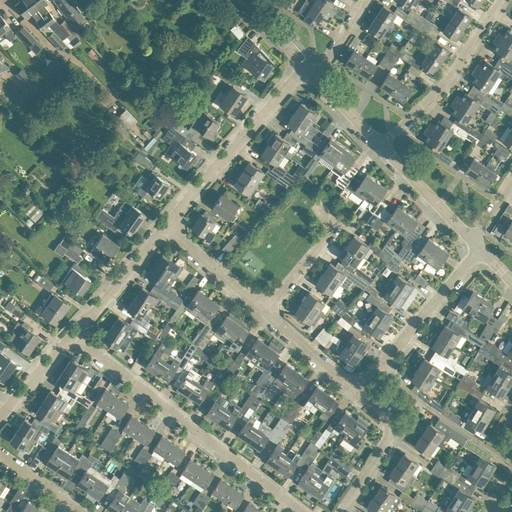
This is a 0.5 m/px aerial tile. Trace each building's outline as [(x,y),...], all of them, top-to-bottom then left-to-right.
[(49,25),(29,0),(19,0),(14,4),(25,18),(30,13),(39,25),(37,26),(41,31),(49,25)] [(29,0),(49,25),(52,30),(53,29),(54,30),(62,39),(73,31),(65,20),(59,25),(43,4),(48,0),(47,0),(29,0)] [(53,0),(75,28),(86,20),(70,0),(53,0)] [(312,26),(316,20),(320,23),(324,18),(328,20),(331,15),(311,2),(307,0),(305,0),(298,11),(305,16),(303,20),(312,26)] [(312,0),(311,2),(331,15),(334,10),(331,8),(334,3),(330,0),(312,0)] [(431,6),(422,0),(419,0),(417,3),(428,11),(431,6)] [(394,12),(383,5),(376,16),(389,25),(393,28),(395,29),(398,24),(400,25),(404,19),(408,14),(397,7),(394,12)] [(459,7),(451,19),(464,27),(472,16),(459,7)] [(423,24),(426,18),(411,9),(408,14),(423,24)] [(408,14),(404,19),(419,29),(423,24),(408,14)] [(0,15),(0,40),(6,36),(9,39),(15,35),(8,26),(0,15)] [(389,25),(376,16),(368,28),(386,39),(393,28),(389,25)] [(441,29),(426,18),(423,24),(438,34),(441,29)] [(456,39),(464,27),(451,19),(443,30),(456,39)] [(237,23),(231,27),(231,28),(240,38),(246,33),(237,23)] [(423,24),(419,29),(434,39),(438,34),(423,24)] [(36,53),(43,46),(23,26),(16,33),(36,53)] [(511,32),(508,29),(504,35),(501,32),(497,37),(511,46),(511,32)] [(67,44),(62,39),(54,30),(47,36),(60,50),(67,44)] [(363,39),(373,46),(377,41),(367,34),(363,39)] [(502,55),(498,61),(511,70),(511,46),(497,37),(494,42),(498,45),(494,50),(502,55)] [(247,38),(232,56),(265,78),(273,65),(269,62),(271,59),(255,42),(253,44),(247,38)] [(437,40),(429,52),(442,60),(450,49),(437,40)] [(387,48),(389,49),(394,53),(397,55),(400,49),(390,43),(387,48)] [(346,62),(360,72),(368,59),(354,49),(346,62)] [(380,62),(386,66),(394,53),(389,49),(380,62)] [(400,49),(397,55),(400,56),(408,62),(412,56),(400,49)] [(421,63),(434,72),(442,60),(429,52),(421,63)] [(400,56),(397,55),(394,53),(386,66),(391,69),(400,56)] [(377,65),(368,59),(360,72),(369,78),(377,65)] [(476,69),(494,81),(501,71),(511,78),(511,70),(498,61),(495,66),(487,61),(483,66),(480,64),(476,69)] [(408,69),(418,76),(422,71),(411,64),(408,69)] [(22,67),(15,74),(27,86),(34,80),(22,67)] [(236,77),(223,68),(218,74),(232,84),(236,77)] [(501,108),(504,103),(493,95),(493,94),(488,91),(494,81),(476,69),(473,74),(477,76),(473,81),(482,88),(479,93),(474,90),(501,108)] [(389,72),(380,85),(392,93),(400,80),(389,72)] [(400,80),(392,93),(403,101),(412,88),(400,80)] [(235,114),(247,95),(234,85),(221,104),(235,114)] [(474,112),(480,103),(497,114),(501,108),(474,90),(470,95),(466,93),(462,98),(459,96),(456,100),(474,112)] [(466,123),(474,112),(456,100),(452,105),(456,108),(452,113),(466,123)] [(301,102),(294,113),(310,123),(317,113),(301,102)] [(511,106),(505,102),(504,103),(501,108),(511,115),(511,126),(510,129),(511,129),(511,106)] [(191,127),(197,131),(199,128),(213,137),(218,130),(216,129),(220,123),(202,110),(191,127)] [(299,140),(306,144),(316,152),(320,146),(303,134),(307,129),(316,135),(320,129),(310,123),(294,113),(287,123),(295,128),(291,134),(287,132),(299,140)] [(428,128),(446,140),(452,131),(464,139),(465,137),(476,144),(476,143),(476,144),(479,139),(465,129),(453,122),(450,127),(439,120),(435,125),(432,123),(428,128)] [(176,121),(172,127),(190,139),(194,133),(176,121)] [(328,136),(335,126),(330,122),(323,132),(328,136)] [(465,129),(479,139),(483,134),(468,124),(465,129)] [(180,161),(179,162),(181,164),(182,163),(187,167),(197,153),(181,143),(185,136),(190,139),(172,127),(171,126),(162,138),(170,144),(165,151),(180,161)] [(430,144),(427,149),(448,164),(452,159),(439,150),(446,140),(428,128),(425,133),(429,135),(425,141),(430,144)] [(487,128),(484,133),(494,140),(497,135),(487,128)] [(503,140),(511,145),(511,129),(503,140)] [(117,131),(111,139),(119,144),(124,136),(117,131)] [(266,142),(269,143),(284,153),(291,158),(294,154),(287,149),(291,143),(295,146),(299,140),(287,132),(283,138),(276,133),(275,134),(273,133),(267,141),(266,142)] [(483,134),(479,139),(476,144),(482,147),(489,137),(494,140),(484,133),(483,134)] [(334,164),(345,148),(331,138),(323,148),(325,150),(321,155),(334,164)] [(277,164),(284,153),(269,143),(262,153),(277,164)] [(493,152),(504,160),(510,151),(499,143),(493,152)] [(302,149),(313,157),(316,152),(306,144),(302,149)] [(318,160),(321,155),(325,150),(323,148),(320,146),(316,152),(313,157),(318,160)] [(356,156),(345,148),(334,164),(330,169),(339,175),(336,179),(337,185),(343,189),(357,169),(350,164),(356,156)] [(155,163),(145,156),(139,152),(134,159),(140,164),(141,161),(151,168),(155,163)] [(466,170),(477,178),(486,166),(474,158),(466,170)] [(241,171),(256,182),(260,177),(263,179),(267,174),(250,162),(249,163),(247,161),(241,171)] [(489,161),(486,166),(477,178),(489,186),(497,173),(500,169),(489,161)] [(87,168),(87,169),(87,170),(88,171),(88,172),(89,172),(90,173),(91,173),(92,173),(93,173),(94,172),(95,172),(95,171),(96,170),(96,169),(96,168),(96,167),(96,166),(95,165),(94,165),(94,164),(93,164),(92,164),(91,164),(90,164),(89,165),(88,165),(88,166),(87,167),(87,168)] [(285,170),(282,176),(292,183),(302,171),(303,170),(305,168),(305,167),(301,164),(293,175),(285,170)] [(302,171),(302,172),(307,176),(310,172),(305,168),(303,170),(302,171)] [(363,200),(366,196),(377,181),(367,174),(361,182),(353,176),(358,170),(357,169),(343,189),(340,194),(346,198),(350,191),(363,200)] [(170,183),(152,171),(139,190),(150,198),(153,192),(160,197),(170,183)] [(236,182),(235,183),(252,195),(257,189),(253,187),(256,182),(241,171),(234,181),(236,182)] [(288,188),(292,183),(282,176),(280,174),(276,181),(288,188)] [(367,232),(371,226),(384,208),(387,204),(380,198),(387,188),(377,181),(366,196),(372,201),(369,205),(370,210),(373,213),(367,222),(362,229),(367,232)] [(65,190),(59,195),(65,201),(71,196),(65,190)] [(222,194),(213,207),(234,221),(238,215),(234,213),(239,206),(222,194)] [(267,212),(271,206),(259,198),(255,204),(267,212)] [(131,234),(145,214),(132,205),(127,212),(120,207),(113,216),(101,208),(95,218),(107,226),(114,231),(115,229),(122,234),(125,230),(131,234)] [(392,213),(384,208),(371,226),(377,230),(384,219),(397,228),(408,213),(398,206),(392,213)] [(220,226),(202,213),(193,227),(200,231),(198,235),(209,242),(220,226)] [(399,265),(404,258),(418,237),(420,234),(412,228),(418,220),(408,213),(397,228),(407,235),(402,241),(404,246),(398,254),(394,255),(391,258),(399,265)] [(232,227),(238,231),(245,236),(249,231),(235,221),(232,227)] [(496,227),(493,232),(499,236),(503,231),(496,227)] [(238,231),(221,249),(227,255),(245,236),(238,231)] [(89,251),(102,260),(107,252),(112,256),(119,245),(102,233),(89,251)] [(354,235),(347,245),(362,256),(369,246),(354,235)] [(425,243),(418,237),(404,258),(408,261),(415,251),(428,260),(439,245),(429,238),(425,243)] [(58,248),(64,252),(78,262),(81,257),(78,255),(68,248),(67,247),(70,243),(65,239),(58,248)] [(67,247),(68,248),(78,255),(82,250),(72,243),(71,243),(70,243),(67,247)] [(362,256),(347,245),(340,255),(345,259),(342,264),(354,272),(358,267),(359,268),(366,259),(362,256)] [(449,252),(439,245),(428,260),(438,267),(449,252)] [(378,254),(387,263),(391,258),(382,250),(378,254)] [(156,266),(175,279),(182,268),(163,255),(162,256),(160,254),(154,265),(156,266)] [(401,266),(399,265),(391,258),(387,263),(397,271),(401,266)] [(323,273),(338,284),(347,290),(353,281),(365,289),(369,284),(354,273),(354,272),(342,264),(338,261),(339,262),(336,266),(330,262),(328,265),(326,264),(321,270),(320,270),(323,272),(323,273)] [(75,289),(74,290),(75,291),(76,290),(81,293),(90,280),(85,276),(87,272),(77,265),(64,282),(75,289)] [(175,279),(156,266),(149,277),(169,290),(175,279)] [(354,273),(369,284),(374,279),(359,268),(358,267),(354,272),(354,273)] [(323,273),(316,282),(331,293),(338,284),(323,273)] [(419,273),(415,278),(424,287),(429,282),(419,273)] [(413,287),(414,285),(398,274),(390,285),(412,299),(417,290),(413,287)] [(40,276),(36,281),(49,290),(54,284),(41,275),(40,276)] [(187,285),(191,289),(199,278),(194,275),(187,285)] [(365,289),(370,293),(379,299),(383,293),(379,291),(369,284),(365,289)] [(406,307),(412,299),(390,285),(384,294),(400,306),(401,304),(406,307)] [(162,300),(142,287),(142,288),(139,286),(133,296),(149,306),(152,301),(158,305),(162,300)] [(185,308),(195,316),(209,297),(199,289),(185,308)] [(463,294),(454,308),(460,312),(463,307),(473,314),(483,298),(473,291),(470,296),(469,297),(463,294)] [(55,323),(68,304),(51,292),(43,304),(46,306),(41,313),(55,323)] [(173,292),(170,298),(180,305),(184,299),(173,292)] [(309,292),(302,302),(320,315),(323,311),(321,309),(325,303),(309,292)] [(370,316),(386,326),(393,316),(387,312),(390,307),(379,299),(370,293),(367,299),(370,301),(372,310),(374,311),(370,316)] [(129,308),(128,309),(148,321),(152,316),(145,312),(149,306),(133,296),(127,306),(129,308)] [(192,343),(193,344),(197,347),(213,324),(208,320),(220,304),(209,297),(195,316),(206,323),(192,343)] [(177,309),(180,305),(170,298),(166,303),(177,309)] [(340,298),(335,303),(346,311),(350,307),(340,298)] [(483,298),(473,314),(484,320),(494,304),(483,298)] [(4,308),(9,311),(13,307),(14,305),(8,301),(4,308)] [(295,312),(313,324),(320,315),(302,302),(295,312)] [(341,316),(346,311),(335,303),(331,308),(341,316)] [(13,307),(9,311),(22,320),(27,314),(14,305),(13,307)] [(351,324),(355,319),(346,311),(341,316),(351,324)] [(175,312),(167,323),(172,326),(180,315),(175,312)] [(228,335),(229,336),(239,321),(230,313),(228,316),(227,315),(218,327),(213,324),(197,347),(198,347),(202,351),(214,334),(224,341),(228,335)] [(498,319),(492,329),(497,333),(506,316),(501,313),(498,319)] [(485,340),(492,329),(498,319),(491,314),(486,322),(488,323),(479,336),(485,340)] [(468,322),(457,315),(454,321),(465,327),(468,322)] [(138,329),(118,316),(112,327),(125,336),(128,331),(134,335),(138,329)] [(347,329),(351,324),(341,316),(337,321),(347,329)] [(368,328),(380,336),(386,326),(370,316),(364,325),(355,319),(351,324),(365,334),(365,333),(368,328)] [(9,339),(28,352),(39,336),(27,328),(30,324),(24,320),(21,325),(17,322),(11,329),(12,334),(9,339)] [(229,336),(234,339),(229,345),(238,351),(242,345),(239,343),(248,330),(247,330),(249,327),(239,321),(229,336)] [(463,335),(467,329),(465,327),(454,321),(450,327),(445,324),(439,334),(455,344),(461,334),(463,335)] [(152,323),(148,328),(159,335),(160,334),(163,330),(152,323)] [(165,337),(172,326),(167,323),(163,330),(160,334),(165,337)] [(131,340),(125,336),(112,327),(104,338),(124,351),(131,340)] [(156,340),(159,335),(148,328),(145,334),(156,340)] [(315,337),(320,341),(328,332),(323,328),(315,337)] [(476,343),(479,336),(467,329),(463,335),(476,343)] [(333,336),(328,332),(320,341),(325,345),(333,336)] [(354,333),(347,343),(362,355),(370,344),(354,333)] [(433,354),(453,367),(453,366),(457,361),(448,355),(455,344),(439,334),(432,345),(437,348),(433,354)] [(259,357),(260,358),(271,343),(270,343),(268,345),(258,337),(245,355),(241,352),(227,372),(232,375),(240,364),(239,364),(244,356),(254,364),(259,357)] [(356,364),(362,355),(347,343),(339,338),(336,343),(344,348),(340,354),(356,364)] [(481,346),(504,359),(511,364),(511,344),(507,354),(485,340),(481,345),(481,346)] [(157,373),(170,354),(174,348),(163,341),(146,366),(157,373)] [(266,371),(279,353),(278,352),(280,350),(271,343),(260,358),(265,361),(260,367),(266,371)] [(491,376),(493,377),(509,386),(511,381),(511,373),(509,371),(511,365),(511,364),(504,359),(481,346),(478,351),(499,364),(491,376)] [(198,347),(195,352),(199,355),(203,351),(202,351),(198,347)] [(141,362),(148,352),(144,348),(136,359),(141,362)] [(222,367),(227,371),(227,372),(241,352),(241,351),(234,360),(230,357),(222,367)] [(0,378),(2,380),(4,378),(5,378),(9,371),(15,362),(0,352),(0,378)] [(170,354),(157,373),(168,380),(171,375),(176,367),(181,371),(182,371),(190,359),(190,358),(186,355),(185,354),(180,361),(175,358),(170,354)] [(71,358),(64,369),(82,380),(89,370),(71,358)] [(424,358),(418,368),(435,378),(441,368),(424,358)] [(181,382),(178,387),(179,387),(177,390),(187,396),(189,394),(198,381),(202,375),(196,371),(191,368),(194,362),(190,359),(182,371),(181,371),(176,378),(181,382)] [(347,361),(344,366),(349,370),(352,369),(355,366),(347,361)] [(284,390),(288,383),(297,371),(286,363),(273,382),(278,386),(284,390)] [(453,367),(449,372),(461,379),(461,378),(464,373),(461,371),(453,366),(453,367)] [(220,382),(227,371),(222,367),(215,378),(220,382)] [(441,382),(435,378),(418,368),(411,379),(428,389),(431,383),(438,387),(441,382)] [(60,389),(76,399),(88,407),(92,400),(84,394),(80,394),(75,391),(82,380),(64,369),(57,380),(64,384),(60,389)] [(227,372),(227,371),(220,382),(225,385),(232,375),(227,372)] [(294,397),(307,378),(297,371),(288,383),(284,390),(289,393),(294,397)] [(461,378),(461,379),(471,385),(475,380),(464,373),(461,378)] [(481,392),(483,393),(487,387),(503,396),(509,386),(493,377),(491,376),(481,392)] [(106,381),(100,377),(93,387),(99,391),(106,381)] [(198,381),(189,394),(200,401),(212,382),(207,379),(203,385),(198,381)] [(461,379),(458,384),(464,388),(473,394),(467,404),(474,408),(473,410),(489,420),(495,409),(479,399),(483,393),(481,392),(471,385),(461,379)] [(252,392),(256,395),(264,385),(259,381),(252,392)] [(269,388),(264,385),(256,395),(257,396),(261,399),(269,388)] [(310,396),(304,404),(314,412),(319,405),(319,406),(328,393),(317,386),(310,396)] [(97,401),(108,409),(117,395),(106,388),(97,401)] [(51,390),(44,401),(62,412),(69,402),(73,405),(76,399),(60,389),(64,392),(61,397),(51,390)] [(257,396),(256,395),(252,392),(245,403),(250,406),(257,396)] [(328,393),(319,406),(324,409),(320,416),(325,419),(338,401),(328,393)] [(219,394),(207,413),(218,420),(231,401),(219,394)] [(117,395),(108,409),(120,417),(129,403),(117,395)] [(261,400),(261,399),(257,396),(250,406),(255,410),(261,400)] [(434,399),(430,405),(441,411),(444,406),(434,399)] [(47,418),(44,423),(56,431),(59,426),(55,423),(62,412),(44,401),(37,412),(47,418)] [(231,401),(218,420),(228,427),(241,408),(231,401)] [(95,406),(90,403),(75,426),(80,429),(95,406)] [(286,420),(293,409),(289,406),(281,416),(282,417),(286,420)] [(444,406),(441,411),(461,425),(474,433),(478,427),(483,430),(489,420),(473,410),(466,420),(457,414),(456,414),(455,414),(444,406)] [(298,413),(293,409),(286,420),(287,421),(291,424),(298,413)] [(343,438),(357,419),(346,411),(332,430),(338,434),(342,428),(347,431),(343,438)] [(238,434),(250,441),(258,428),(252,425),(257,418),(251,414),(238,434)] [(124,428),(135,435),(143,422),(132,415),(124,428)] [(287,421),(286,420),(282,417),(275,427),(280,431),(287,421)] [(357,419),(343,438),(359,449),(365,441),(359,437),(367,427),(366,426),(368,423),(358,417),(357,419)] [(18,429),(36,440),(43,430),(48,433),(51,428),(56,432),(56,431),(44,423),(39,420),(36,425),(25,418),(18,429)] [(431,423),(423,434),(437,442),(442,446),(444,443),(442,442),(447,435),(462,445),(463,444),(464,442),(468,437),(439,418),(434,426),(431,423)] [(292,425),(291,424),(287,421),(280,431),(285,434),(292,425)] [(155,430),(143,422),(135,435),(147,443),(155,430)] [(262,422),(258,428),(250,441),(260,448),(272,429),(262,422)] [(104,448),(116,430),(111,427),(99,445),(104,448)] [(29,452),(36,440),(18,429),(11,440),(29,452)] [(326,429),(323,433),(315,444),(316,445),(320,448),(331,432),(326,429)] [(121,433),(116,430),(104,448),(109,452),(121,433)] [(311,440),(312,441),(315,444),(323,433),(318,430),(311,440)] [(423,434),(416,444),(429,454),(437,442),(423,434)] [(174,442),(162,435),(154,448),(165,455),(174,442)] [(46,462),(57,469),(69,451),(58,444),(61,441),(55,437),(48,448),(53,452),(46,462)] [(464,442),(463,444),(480,455),(477,460),(472,457),(469,462),(474,465),(490,475),(496,465),(491,462),(483,457),(487,450),(479,445),(468,437),(464,442)] [(280,441),(267,460),(268,460),(266,463),(276,469),(278,467),(287,455),(281,451),(285,445),(280,441)] [(304,452),(309,455),(316,445),(315,444),(312,441),(304,452)] [(185,450),(174,442),(165,455),(177,463),(185,450)] [(43,445),(35,456),(41,459),(48,448),(43,445)] [(134,458),(139,461),(147,450),(142,447),(134,458)] [(287,455),(278,467),(288,474),(301,456),(296,452),(291,449),(287,455)] [(142,468),(144,464),(151,453),(147,450),(139,461),(135,468),(140,471),(138,474),(148,481),(152,475),(142,468)] [(79,458),(69,451),(57,469),(68,476),(75,466),(80,469),(87,457),(82,454),(79,458)] [(330,456),(331,457),(341,465),(340,464),(343,459),(334,451),(330,456)] [(405,453),(398,463),(411,472),(418,462),(405,453)] [(309,455),(302,465),(306,467),(312,457),(309,455)] [(78,483),(89,490),(101,472),(91,465),(93,461),(87,457),(80,469),(85,472),(78,483)] [(308,491),(318,497),(319,495),(320,496),(333,477),(328,473),(333,466),(338,470),(341,465),(331,457),(322,470),(308,491)] [(202,466),(191,458),(182,471),(193,478),(202,466)] [(434,464),(445,472),(446,471),(449,466),(437,459),(434,464)] [(307,468),(299,481),(300,482),(298,484),(308,491),(322,470),(311,462),(307,468)] [(390,474),(392,475),(388,481),(405,492),(416,476),(411,473),(411,472),(398,463),(390,474)] [(445,472),(434,464),(430,470),(442,477),(442,476),(445,472)] [(449,466),(446,471),(457,478),(460,472),(449,465),(449,466)] [(474,465),(467,476),(483,486),(490,475),(474,465)] [(214,473),(202,466),(193,478),(205,486),(214,473)] [(166,477),(171,480),(175,473),(171,470),(166,477)] [(446,471),(445,472),(442,476),(453,483),(457,478),(446,471)] [(109,493),(110,493),(119,478),(114,475),(111,478),(101,472),(89,490),(100,497),(107,486),(111,489),(109,493)] [(180,477),(175,473),(171,480),(164,491),(168,494),(175,483),(180,477)] [(115,511),(119,511),(130,496),(133,492),(117,482),(120,478),(119,478),(110,493),(115,496),(108,507),(115,511)] [(220,504),(224,499),(232,486),(221,478),(213,491),(213,492),(210,497),(220,504)] [(401,498),(383,485),(375,496),(394,508),(401,498)] [(235,506),(244,493),(232,486),(224,499),(235,506)] [(459,488),(453,498),(469,508),(475,498),(459,488)] [(198,505),(205,494),(200,490),(193,501),(198,505)] [(416,492),(413,497),(424,505),(425,504),(428,499),(416,492)] [(11,502),(16,506),(23,496),(17,493),(11,502)] [(199,511),(210,497),(205,494),(198,505),(194,511),(199,511)] [(140,503),(130,496),(119,511),(135,511),(136,510),(139,511),(142,511),(149,502),(143,498),(140,503)] [(391,511),(394,508),(375,496),(368,506),(375,511),(374,511),(391,511)] [(421,510),(422,509),(424,505),(413,497),(409,503),(421,510)] [(466,511),(469,508),(453,498),(446,509),(428,498),(428,499),(425,504),(436,511),(437,509),(441,511),(466,511)] [(34,511),(38,508),(27,501),(21,510),(16,507),(16,506),(12,511),(34,511)] [(154,511),(154,505),(149,502),(142,511),(154,511)] [(242,511),(258,511),(260,509),(249,502),(242,511)]
